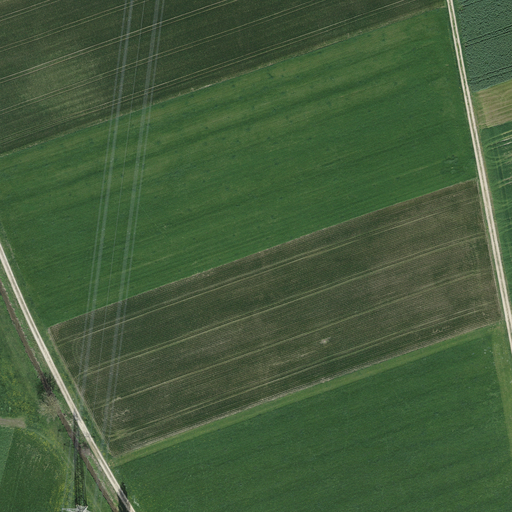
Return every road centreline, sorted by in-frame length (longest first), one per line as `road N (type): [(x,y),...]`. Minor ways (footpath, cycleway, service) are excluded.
road 1 (track): [(511,345),(449,0)]
road 2 (track): [(129,511),(83,433),(0,252)]
